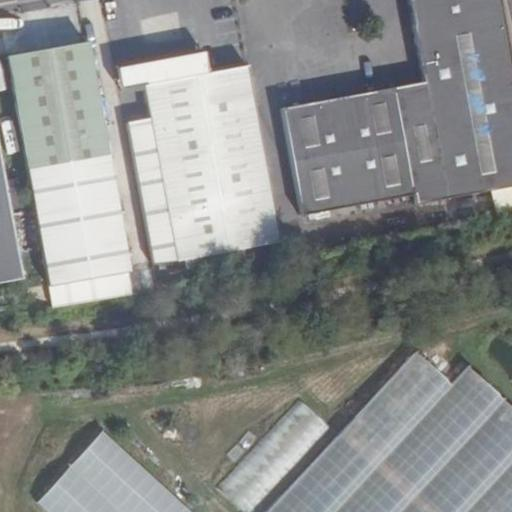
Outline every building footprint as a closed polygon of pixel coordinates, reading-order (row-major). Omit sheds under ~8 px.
[(391,88),(413,195),(422,194),(424,202),(511,186),(511,25),(507,0),(414,0),(430,80),(391,88)] [(137,270),(95,41),(16,56),(59,284),(137,270)] [(290,239),(256,65),(153,84),(186,259),(290,239)] [(413,195),(391,88),(288,108),(310,214),(413,195)] [(0,282),(33,277),(1,109),(0,109),(0,282)] [(271,511),(511,511),(511,404),(469,365),(452,384),(419,354),(271,511)] [(299,400),(215,488),(240,511),(246,511),(327,427),(299,400)] [(42,504),(50,511),(192,511),(108,433),(42,504)]
